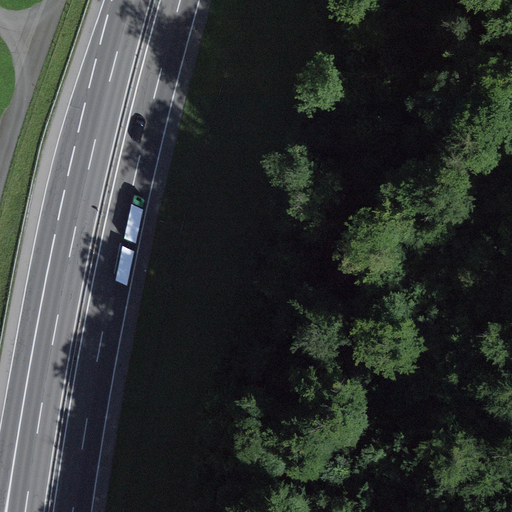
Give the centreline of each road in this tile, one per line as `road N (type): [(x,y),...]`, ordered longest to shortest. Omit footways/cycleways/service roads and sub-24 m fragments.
road 1 (trunk): [(72,511),(111,283),(180,0)]
road 2 (trunk): [(80,212),(25,511)]
road 3 (trunk): [(80,212),(40,262),(0,485)]
road 4 (trunk): [(131,0),(80,212)]
road 5 (track): [(0,166),(57,0)]
